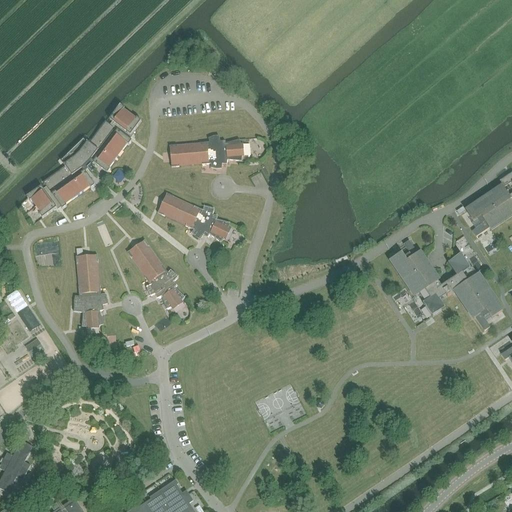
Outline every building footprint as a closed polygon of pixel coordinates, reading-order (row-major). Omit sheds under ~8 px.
[(209,72),(225,83),(231,73),(215,63),(209,72)] [(109,120),(113,123),(111,126),(106,122),(89,144),(83,139),(61,161),(65,167),(43,183),(47,189),(44,191),(41,187),(27,198),(30,202),(32,201),(41,213),(39,215),(42,219),(57,209),(58,210),(58,211),(61,209),(62,210),(67,207),(66,205),(90,187),(91,189),(95,186),(85,172),(88,170),(92,174),(96,171),(91,167),(94,164),(108,175),(111,170),(109,169),(127,145),(129,146),(132,142),(131,141),(133,138),(132,137),(131,136),(141,122),(137,118),(136,120),(123,111),(125,109),(120,106),(109,120)] [(170,147),(170,153),(172,168),(171,168),(179,168),(179,166),(202,164),(202,166),(210,165),(212,165),(211,169),(222,170),(222,164),(227,164),(227,161),(242,162),(242,151),(240,141),(226,144),(225,142),(220,143),(219,137),(208,139),(209,143),(208,143),(200,144),(200,145),(177,147),(177,146),(170,147)] [(511,173),(500,182),(504,188),(467,213),(474,223),(477,220),(481,226),(472,232),(476,238),(489,229),(490,230),(511,214),(511,173)] [(185,227),(189,229),(193,230),(194,231),(192,235),(200,241),(204,235),(208,238),(210,236),(221,244),(228,235),(230,224),(216,221),(217,218),(213,217),(214,210),(204,207),(203,211),(194,207),(194,209),(173,199),(174,198),(167,195),(164,201),(158,214),(164,217),(165,216),(186,226),(185,227)] [(146,288),(151,298),(157,295),(159,299),(161,298),(167,311),(177,306),(185,299),(175,289),(177,287),(174,283),(178,279),(171,271),(168,274),(162,266),(161,267),(148,248),(149,248),(145,241),(140,245),(129,254),(128,254),(132,260),(133,259),(146,278),(145,279),(150,285),(150,286),(146,288)] [(418,255),(409,242),(403,245),(409,255),(404,258),(401,254),(391,261),(416,297),(418,295),(424,304),(423,304),(432,318),(445,309),(441,302),(439,301),(446,296),(447,298),(456,292),(474,319),(475,319),(484,332),(490,328),(484,319),(489,315),(492,319),(502,312),(478,276),(468,282),(463,274),(471,269),(461,255),(448,264),(457,277),(441,287),(419,254),(418,255)] [(97,256),(76,258),(77,266),(78,265),(80,288),(79,288),(80,298),(75,298),(74,313),(83,314),(82,328),(84,328),(93,329),(102,326),(103,326),(100,312),(103,312),(101,307),(108,305),(105,295),(101,296),(101,295),(100,291),(100,286),(99,287),(97,264),(98,264),(97,256)] [(18,291),(8,297),(18,313),(28,307),(18,291)] [(29,347),(43,340),(39,333),(25,340),(29,347)] [(39,343),(27,351),(31,356),(43,349),(39,343)] [(511,347),(501,355),(505,361),(511,356),(511,347)] [(0,482),(0,489),(0,490),(8,494),(16,478),(23,482),(31,466),(25,463),(33,448),(22,442),(14,457),(7,454),(4,460),(1,465),(0,467),(0,469),(5,473),(0,482)] [(194,511),(189,505),(193,502),(189,495),(185,498),(175,484),(133,511),(194,511)] [(56,506),(63,502),(60,498),(53,501),(56,506)] [(81,511),(74,500),(63,507),(64,510),(61,511),(60,509),(55,511),(81,511)]
